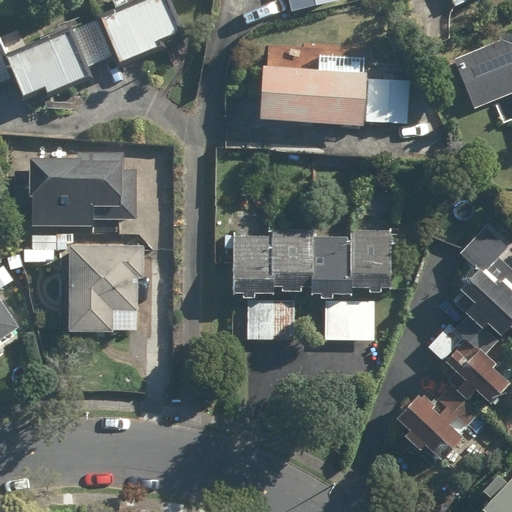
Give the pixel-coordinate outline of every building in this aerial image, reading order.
[(160,40),(183,30),(169,0),(156,0),(107,22),(125,61),(162,44),(160,40)] [(344,0),(290,0),(295,14),(345,0),(344,0)] [(100,21),(76,31),(92,67),(116,57),(100,21)] [(511,33),(476,48),(506,124),(511,121),(511,33)] [(13,59),(28,96),(51,87),(54,94),(93,78),(75,34),(13,59)] [(10,54),(3,39),(0,40),(0,84),(14,79),(5,56),(10,54)] [(412,124),(415,83),(370,79),(371,73),(365,73),(367,45),(305,43),(305,46),(270,45),(270,65),(266,65),(262,118),(367,126),(367,121),(412,124)] [(35,205),(35,225),(98,226),(98,206),(125,207),(126,162),(35,160),(35,166),(17,165),(17,205),(35,205)] [(353,230),(353,238),(316,237),(317,227),(276,226),(276,237),(237,236),(235,291),(246,291),(246,297),(258,297),(258,293),(278,293),(278,286),(286,286),(286,294),(303,294),(303,286),(316,286),(316,294),(326,294),(326,299),(335,299),(336,294),(355,294),(356,286),(372,287),(372,294),(385,295),(385,288),(393,288),(394,231),(353,230)] [(487,270),(508,248),(488,228),(466,249),(487,270)] [(58,234),(58,236),(34,236),(34,250),(26,250),(26,261),(55,262),(55,251),(69,251),(69,244),(76,244),(76,234),(58,234)] [(66,260),(66,321),(74,321),(74,331),(141,331),(141,279),(148,279),(148,245),(71,245),(71,260),(66,260)] [(0,293),(0,290),(16,280),(0,254),(0,346),(24,331),(0,293)] [(511,267),(509,264),(500,273),(511,284),(511,267)] [(504,337),(511,328),(511,288),(505,281),(499,287),(483,270),(464,288),(468,293),(458,302),(483,327),(489,322),(504,337)] [(296,301),(250,301),(250,341),(297,340),(296,301)] [(377,302),(328,302),(326,339),(377,342),(377,302)] [(465,338),(449,325),(430,348),(446,361),(465,338)] [(480,352),(468,340),(449,363),(458,371),(452,380),(455,384),(441,399),(450,409),(441,416),(424,396),(399,416),(414,430),(410,437),(422,450),(429,445),(445,462),(468,440),(453,427),(459,419),(468,427),(483,413),(471,402),(480,393),(492,405),(511,384),(511,383),(497,369),(501,365),(483,348),(480,352)] [(493,511),(511,511),(511,481),(487,505),(493,511)] [(457,511),(474,511),(466,503),(457,511)]
